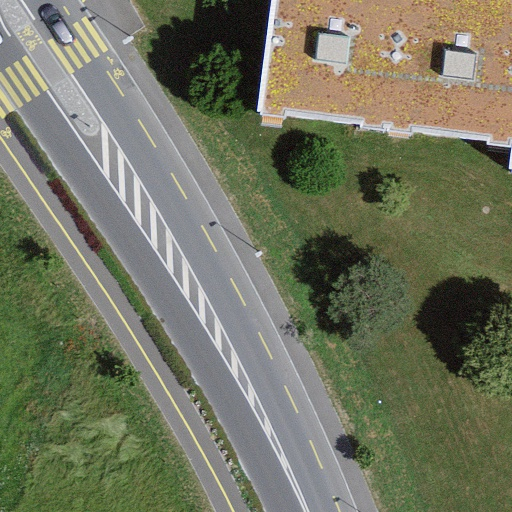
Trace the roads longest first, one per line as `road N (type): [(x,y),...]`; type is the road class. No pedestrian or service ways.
road 1 (primary): [(299,494),(222,293),(48,0)]
road 2 (primary): [(0,47),(299,494)]
